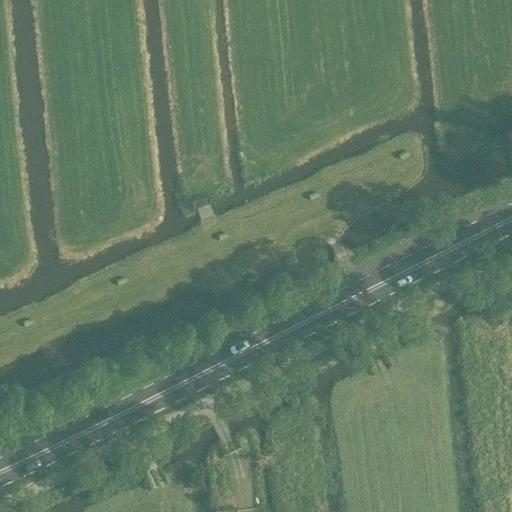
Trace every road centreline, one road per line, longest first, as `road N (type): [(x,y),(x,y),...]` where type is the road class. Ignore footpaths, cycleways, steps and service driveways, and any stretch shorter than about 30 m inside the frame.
road 1 (unclassified): [(0,507),(511,251)]
road 2 (primary): [(0,472),(511,223)]
